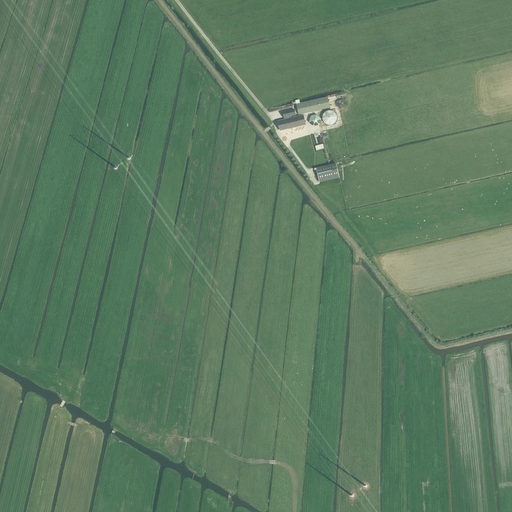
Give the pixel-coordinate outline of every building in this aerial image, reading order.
[(299,115),(330,108),(328,98),(297,105),(299,115)] [(295,110),(283,112),(284,118),(285,118),(285,120),(278,121),(280,130),(306,125),(304,116),(291,118),(291,117),(297,115),(295,110)] [(337,120),(337,119),(336,117),(335,115),(335,114),(333,114),(332,113),(331,113),(330,113),(328,113),(327,114),(326,115),(325,117),(324,118),(324,119),(325,121),(325,122),(326,123),(327,124),(328,125),(329,125),(330,125),(332,125),(333,125),(334,124),(335,124),(336,123),(336,122),(337,120)] [(311,116),(309,122),(313,126),(320,125),(321,119),(317,114),(311,116)] [(336,164),(317,168),(320,182),(340,178),(336,164)]
